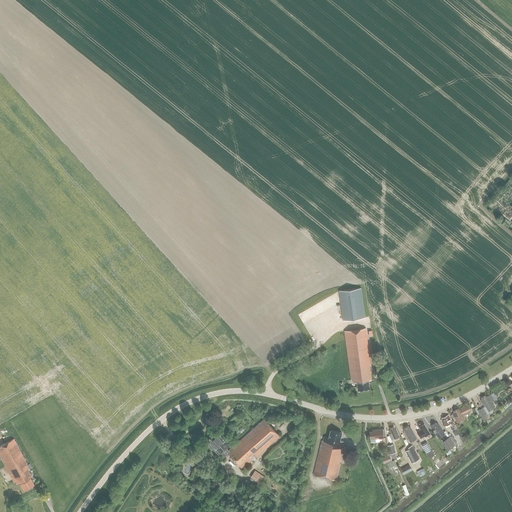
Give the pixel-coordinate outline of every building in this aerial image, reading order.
[(494,198),(488,204),(492,208),(494,205),(495,206),(498,203),(495,201),(496,200),(494,198)] [(343,321),(365,318),(361,288),(339,291),(343,321)] [(369,380),(371,380),(369,366),(371,366),(365,328),(345,331),(351,380),(352,380),(354,382),(354,383),(357,382),(358,390),(370,388),(369,380)] [(484,406),(488,413),(490,414),(491,413),(491,411),(491,410),(494,408),(491,402),(494,400),(491,394),(486,397),(486,395),(481,398),(482,399),(481,400),(484,406)] [(473,411),(472,409),(470,406),(466,408),(465,406),(460,409),(459,410),(458,409),(453,411),(454,412),(452,413),(457,424),(465,420),(463,416),(473,411)] [(486,414),(485,412),(482,407),(477,410),(481,417),(486,414)] [(444,427),(452,423),(448,415),(442,418),(442,420),(441,420),(444,427)] [(243,469),(280,436),(264,419),(229,451),(227,449),(229,446),(225,441),(218,433),(213,438),(211,436),(207,440),(211,444),(214,447),(215,449),(216,449),(221,454),(224,457),(228,453),(243,469)] [(439,439),(445,435),(437,423),(436,424),(435,422),(432,425),(432,426),(431,427),(439,439)] [(424,436),(430,433),(424,424),(418,427),(420,430),(417,432),(421,438),(424,436)] [(410,442),(417,439),(410,427),(409,427),(408,426),(404,428),(405,430),(404,430),(410,442)] [(391,440),(399,437),(396,429),(395,430),(393,427),(389,428),(390,430),(388,431),(390,434),(389,434),(391,440)] [(373,430),(373,432),(369,432),(370,440),(384,439),(383,429),(373,430)] [(341,448),(343,441),(340,440),(342,433),(339,432),(333,430),(333,431),(330,430),(328,438),(324,437),(323,441),(322,441),(313,475),(335,480),(343,449),(341,448)] [(455,445),(453,442),(449,437),(441,442),(447,451),(445,452),(447,455),(451,452),(449,449),(455,445)] [(24,490),(34,485),(30,478),(32,477),(28,470),(29,469),(26,464),(27,464),(14,438),(0,445),(0,457),(1,459),(14,482),(15,482),(18,484),(20,483),(24,490)] [(427,442),(422,444),(427,453),(432,450),(427,442)] [(409,450),(405,452),(411,464),(419,460),(411,446),(408,448),(409,450)] [(381,458),(383,464),(392,460),(390,455),(381,458)] [(174,457),(172,462),(179,465),(181,460),(174,457)] [(394,460),(386,464),(388,468),(393,466),(396,465),(394,460)] [(412,470),(409,465),(401,469),(404,475),(412,470)] [(251,477),(261,483),(266,476),(255,469),(251,477)]
